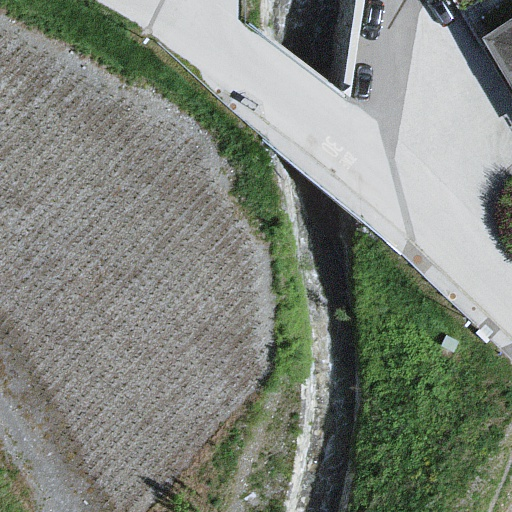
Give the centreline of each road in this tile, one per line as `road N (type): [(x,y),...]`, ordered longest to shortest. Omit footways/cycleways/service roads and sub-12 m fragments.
road 1 (residential): [(511,319),(406,213),(177,39)]
road 2 (unknown): [(366,183),(389,0)]
